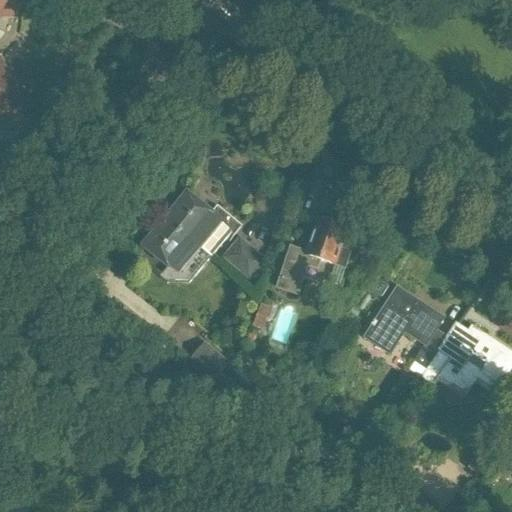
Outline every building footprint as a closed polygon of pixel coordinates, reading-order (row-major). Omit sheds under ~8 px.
[(0,0),(0,120),(5,122),(21,110),(17,89),(0,60),(0,18),(22,18),(24,0),(0,0)] [(166,221),(211,258),(232,234),(211,217),(212,215),(187,195),(166,221)] [(210,260),(211,258),(166,221),(143,249),(167,269),(168,268),(178,277),(199,251),(210,260)] [(289,247),(274,290),(297,298),(304,279),(322,285),(323,282),(329,283),(339,287),(345,271),(351,253),(341,250),(343,244),(347,231),(317,221),(306,253),(289,247)] [(249,280),(264,262),(239,241),(224,260),(249,280)] [(426,372),(446,342),(434,334),(442,321),(397,290),(368,334),(388,347),(400,329),(425,345),(413,363),(426,372)] [(262,332),(270,309),(260,305),(252,328),(262,332)] [(446,342),(426,372),(421,380),(434,388),(442,376),(462,389),(471,376),(496,392),(511,368),(511,357),(471,330),(458,350),(446,342)] [(252,348),(256,338),(250,335),(246,345),(252,348)] [(187,364),(214,386),(232,364),(205,342),(187,364)] [(507,483),(511,474),(511,447),(505,443),(488,471),(507,483)]
